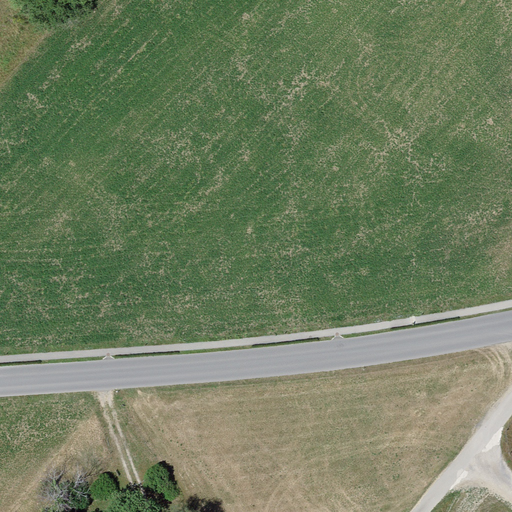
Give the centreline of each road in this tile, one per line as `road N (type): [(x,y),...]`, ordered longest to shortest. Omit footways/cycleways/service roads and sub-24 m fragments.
road 1 (tertiary): [(511,326),(324,358),(0,383)]
road 2 (track): [(101,376),(148,511)]
road 3 (track): [(511,403),(423,511)]
